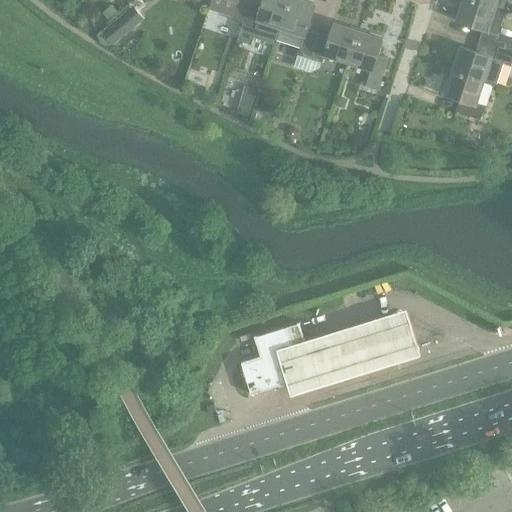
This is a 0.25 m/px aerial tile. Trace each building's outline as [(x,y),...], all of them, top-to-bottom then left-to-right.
[(211,0),(209,9),(231,16),(230,20),(243,25),(251,1),(249,0),(211,0)] [(243,25),(237,41),(251,45),(253,38),(275,45),(277,40),(281,29),(290,0),(263,0),(262,4),(251,1),(243,25)] [(302,0),(290,0),(281,29),(277,40),(300,48),(297,56),(309,60),(318,35),(307,31),(316,4),(302,0)] [(506,11),(473,0),(462,0),(456,21),(483,30),(479,41),(504,49),(508,37),(498,34),(506,11)] [(473,0),(506,11),(506,10),(504,9),(507,0),(473,0)] [(111,7),(103,14),(109,21),(117,13),(111,7)] [(120,17),(102,32),(113,46),(132,31),(120,17)] [(318,35),(309,60),(322,64),(324,56),(348,64),(358,31),(334,23),(329,39),(318,35)] [(383,39),(358,31),(348,64),(371,71),(365,87),(378,91),(389,59),(377,55),(383,39)] [(511,51),(504,49),(479,41),(476,52),(460,47),(452,71),(484,82),(496,86),(503,64),(511,66),(511,62),(511,51)] [(484,82),(452,71),(444,95),(460,101),(456,112),(480,120),(484,107),(477,105),(484,82)] [(242,100),(238,115),(249,118),(254,104),(242,100)] [(290,131),(288,137),(292,142),(298,140),(300,134),(295,130),(290,131)] [(494,136),(483,146),(492,154),(502,145),(494,136)] [(276,342),(292,390),(423,349),(408,301),(276,342)] [(282,385),(287,383),(292,382),(297,358),(294,349),(295,347),(304,345),(304,346),(307,345),(306,343),(305,343),(301,331),(299,325),(300,325),(300,323),(297,323),(298,325),(257,337),(257,336),(254,337),(255,339),(256,339),(258,345),(262,356),(242,363),(251,395),(280,386),(280,387),(282,386),(282,385)]
